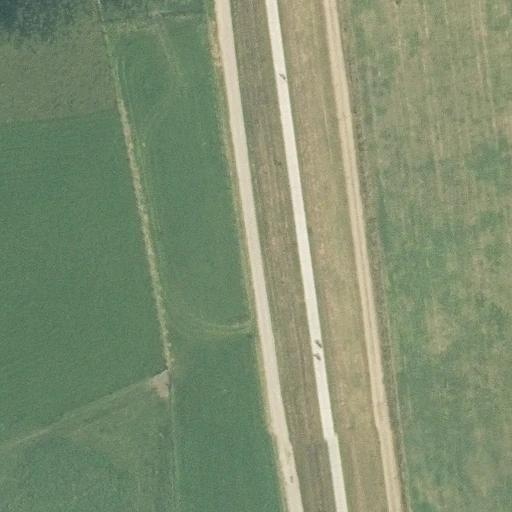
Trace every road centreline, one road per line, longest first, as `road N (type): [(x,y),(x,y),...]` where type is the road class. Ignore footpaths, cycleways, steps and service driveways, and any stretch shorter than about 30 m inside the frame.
road 1 (track): [(291,511),(222,0)]
road 2 (track): [(327,0),(394,511)]
